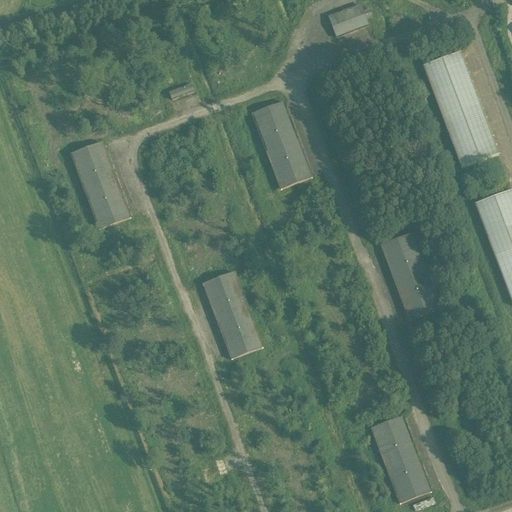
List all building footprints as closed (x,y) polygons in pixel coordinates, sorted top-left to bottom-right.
[(361,7),(329,19),(333,29),(334,33),(337,39),(368,27),(366,20),(372,17),(370,13),(370,11),(363,14),(361,7)] [(498,156),(460,54),(423,67),(461,169),(498,156)] [(172,102),(195,93),(192,85),(169,94),(172,102)] [(284,104),(252,116),(281,191),(312,179),(284,104)] [(103,144),(71,156),(99,231),(131,219),(103,144)] [(511,192),(475,205),(476,209),(511,303),(511,192),(511,191),(511,192)] [(413,235),(381,247),(409,322),(441,310),(413,235)] [(235,274),(203,286),(231,361),(263,349),(235,274)] [(403,418),(371,430),(400,505),(431,493),(403,418)] [(413,506),(415,511),(436,504),(433,499),(413,506)]
